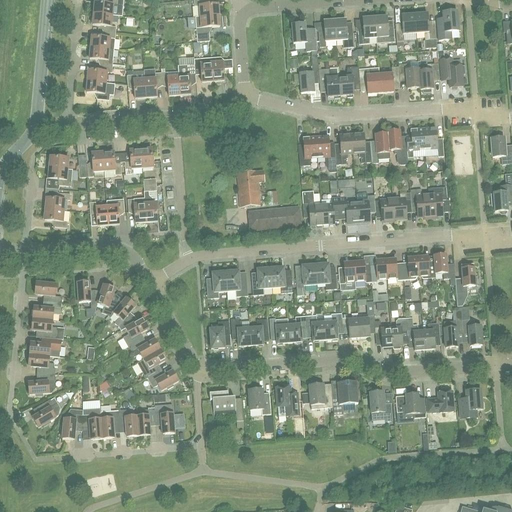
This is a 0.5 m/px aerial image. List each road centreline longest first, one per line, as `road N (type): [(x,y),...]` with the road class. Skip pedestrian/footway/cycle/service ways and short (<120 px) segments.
road 1 (unclassified): [(187,260),(450,235),(511,244)]
road 2 (unclassified): [(198,371),(351,361),(385,373),(511,366)]
road 3 (unclassified): [(511,119),(440,111),(335,117),(244,95)]
road 4 (residential): [(198,371),(199,447),(69,457)]
road 5 (residential): [(19,432),(9,414),(24,253)]
road 6 (unclassified): [(187,260),(175,116)]
road 7 (unclassified): [(146,284),(130,256),(111,247),(24,253)]
road 8 (residential): [(33,128),(47,0)]
road 9 (residential): [(67,125),(78,0)]
